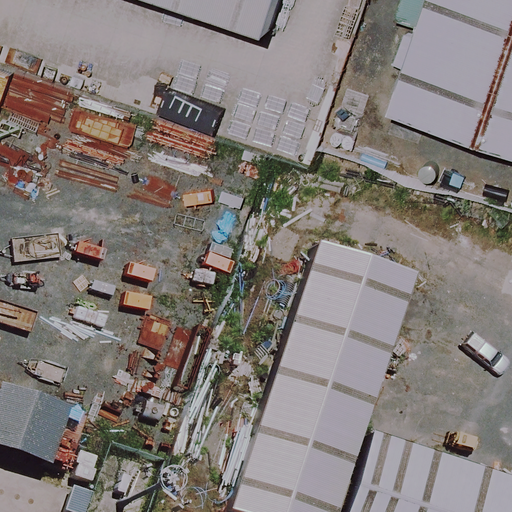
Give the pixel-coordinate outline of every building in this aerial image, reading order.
[(176,0),(275,33),(285,0),(176,0)] [(511,0),(433,0),(397,112),(511,149),(511,0)] [(223,511),(331,511),(406,281),(309,249),(223,511)] [(62,404),(0,384),(0,454),(42,468),(62,404)] [(511,511),(511,490),(362,441),(338,511),(511,511)]
